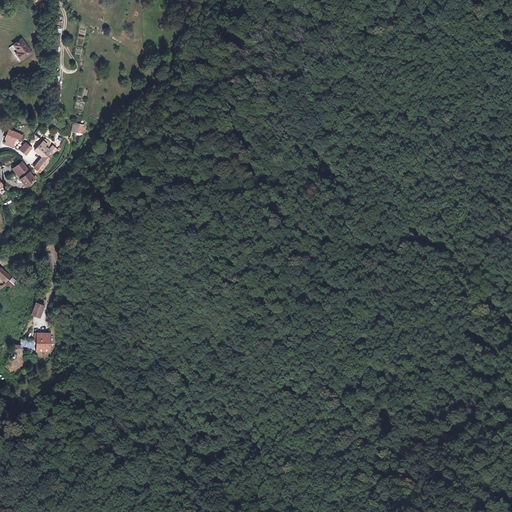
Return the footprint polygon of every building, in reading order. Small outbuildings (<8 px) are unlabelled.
[(63,24),(56,23),(55,35),(62,35),(63,24)] [(31,52),(21,38),(9,47),(13,54),(15,52),(20,59),(31,52)] [(6,139),(6,141),(13,144),(16,139),(21,140),(23,135),(9,129),(5,138),(6,139)] [(32,144),(38,138),(35,135),(29,141),(32,144)] [(46,143),(43,141),(35,151),(43,158),(35,168),(41,172),(50,162),(49,161),(55,154),(50,150),(53,146),(47,141),(46,143)] [(61,145),(56,142),(53,146),(50,150),(55,154),(61,145)] [(30,150),(24,144),(19,149),(26,155),(30,150)] [(35,177),(22,161),(12,169),(27,187),(38,178),(37,176),(35,177)] [(12,278),(0,267),(0,279),(6,285),(12,278)] [(17,282),(12,278),(6,285),(11,289),(17,282)] [(43,306),(35,304),(32,316),(40,318),(43,306)] [(51,332),(37,332),(37,338),(40,338),(39,350),(50,351),(51,332)]
